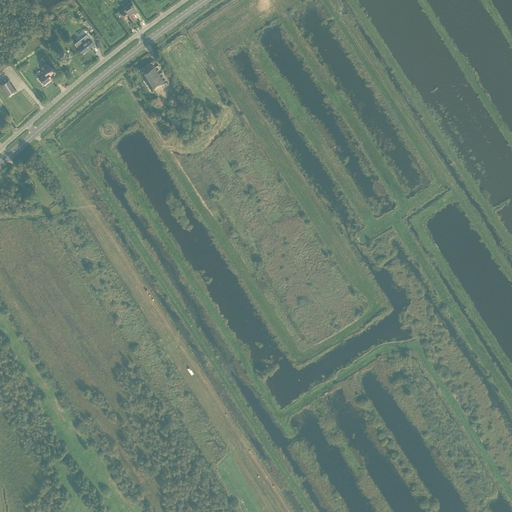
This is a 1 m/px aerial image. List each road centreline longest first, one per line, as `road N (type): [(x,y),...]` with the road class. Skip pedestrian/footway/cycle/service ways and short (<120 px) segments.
road 1 (primary): [(0,164),(206,0)]
road 2 (unclassified): [(0,149),(186,0)]
